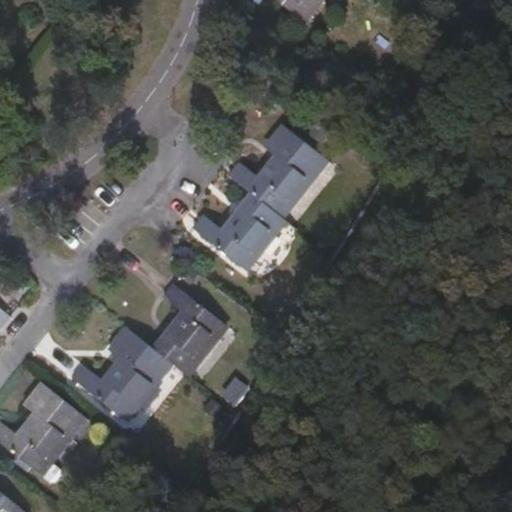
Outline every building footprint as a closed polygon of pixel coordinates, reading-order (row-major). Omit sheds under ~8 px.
[(279,0),(310,23),(327,0),(279,0)] [(232,175),(253,194),(286,219),(332,162),(285,124),(267,147),(276,155),(260,176),(242,162),(232,175)] [(251,272),(291,223),(286,219),(253,194),(225,229),(207,215),(196,228),(251,272)] [(176,364),(193,376),(232,327),(177,283),(166,296),(184,311),(156,348),(176,364)] [(0,326),(3,329),(13,316),(0,305),(0,326)] [(176,364),(156,348),(129,327),(112,349),(122,358),(104,379),(86,365),(75,378),(131,422),(176,364)] [(19,433),(0,419),(0,441),(46,477),(91,420),(43,382),(26,404),(35,412),(19,433)] [(0,511),(28,511),(0,489),(0,511)]
